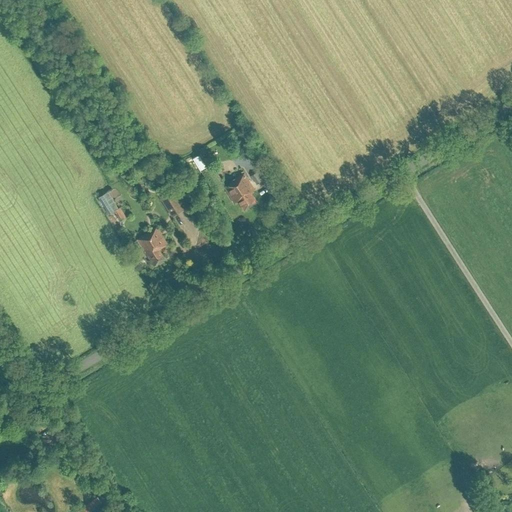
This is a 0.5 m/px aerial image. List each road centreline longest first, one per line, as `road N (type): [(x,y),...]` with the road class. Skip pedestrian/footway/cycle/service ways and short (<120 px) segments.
road 1 (tertiary): [(0,412),(511,108)]
road 2 (track): [(404,174),(511,343)]
